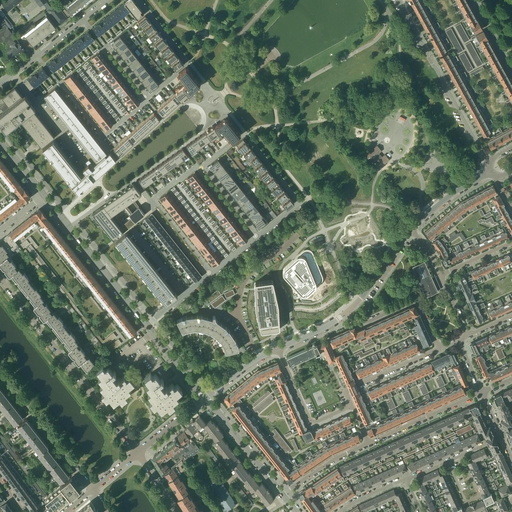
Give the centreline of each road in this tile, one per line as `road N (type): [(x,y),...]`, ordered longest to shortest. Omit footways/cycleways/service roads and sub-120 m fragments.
road 1 (residential): [(137,452),(0,276)]
road 2 (residential): [(204,166),(245,134),(299,202),(259,234)]
road 3 (residential): [(487,160),(398,0)]
road 4 (residential): [(144,102),(104,135),(35,55)]
road 5 (residential): [(0,371),(92,489)]
road 6 (residential): [(347,310),(367,321),(418,301),(438,348)]
road 7 (tertiary): [(146,325),(67,225)]
road 8 (tertiary): [(283,493),(205,396)]
road 9 (residential): [(368,443),(481,392)]
road 10 (residential): [(58,213),(95,180),(110,196),(67,225)]
road 11 (residential): [(277,348),(309,419),(349,406)]
